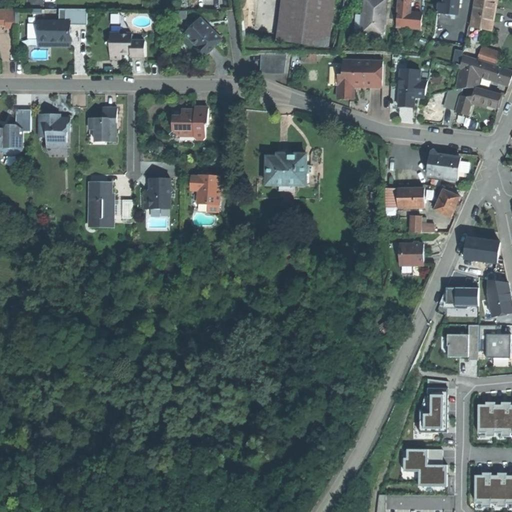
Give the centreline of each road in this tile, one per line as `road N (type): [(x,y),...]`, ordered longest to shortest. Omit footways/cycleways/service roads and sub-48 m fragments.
road 1 (residential): [(499,144),(392,134),(245,84),(0,83)]
road 2 (residential): [(489,174),(369,437),(321,511)]
road 3 (residential): [(511,381),(477,384),(465,396),(467,511)]
